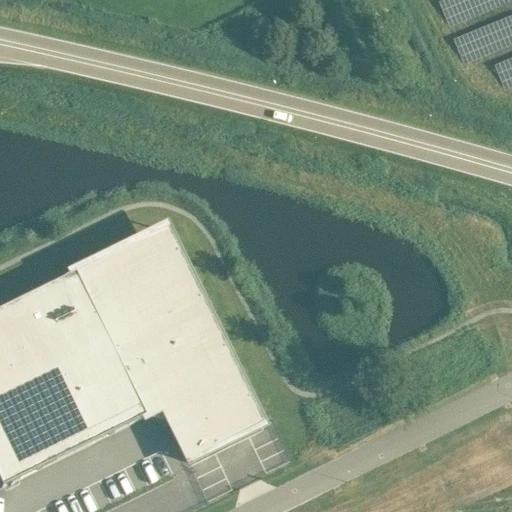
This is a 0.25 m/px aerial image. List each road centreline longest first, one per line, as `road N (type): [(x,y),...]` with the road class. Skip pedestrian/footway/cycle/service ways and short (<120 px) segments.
road 1 (primary): [(511,168),(102,61),(0,43)]
road 2 (unclassified): [(255,511),(511,386)]
